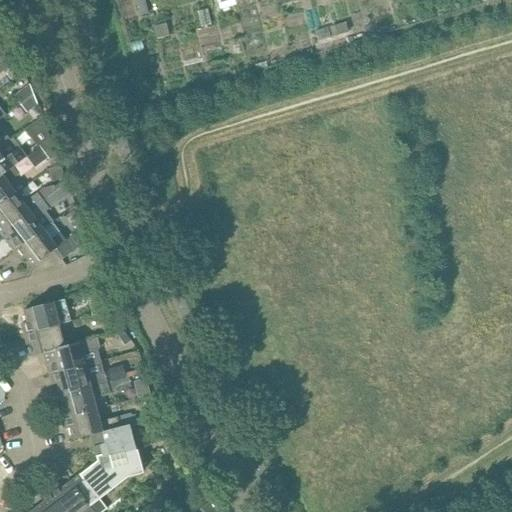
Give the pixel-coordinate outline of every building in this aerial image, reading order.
[(13,92),(21,103),(33,94),(30,85),(13,92)] [(25,110),(37,105),(33,94),(21,103),(25,110)] [(33,136),(45,126),(42,117),(27,128),(33,136)] [(0,148),(0,176),(7,171),(12,167),(13,169),(26,159),(12,139),(0,148)] [(50,160),(57,155),(50,139),(40,147),(50,160)] [(45,174),(54,185),(64,178),(59,164),(45,174)] [(0,205),(15,194),(5,181),(11,176),(7,171),(0,176),(0,205)] [(23,204),(15,194),(0,205),(0,233),(5,230),(44,200),(39,192),(23,204)] [(0,233),(14,252),(53,222),(46,212),(51,208),(44,200),(5,230),(0,233)] [(61,233),(53,222),(14,252),(21,261),(25,257),(33,267),(54,251),(61,261),(81,246),(73,235),(66,241),(60,233),(61,233)] [(90,299),(92,317),(110,312),(104,295),(90,299)] [(21,324),(24,335),(57,326),(69,323),(63,301),(24,310),(27,323),(21,324)] [(36,356),(44,354),(50,352),(71,346),(69,338),(61,340),(57,326),(24,335),(27,345),(33,344),(36,356)] [(124,347),(131,342),(124,332),(117,336),(124,347)] [(50,375),(84,366),(82,357),(100,352),(96,339),(71,346),(50,352),(44,354),(50,375)] [(61,396),(109,382),(107,373),(87,377),(84,366),(50,375),(52,386),(58,384),(61,396)] [(108,370),(111,382),(126,378),(123,366),(108,370)] [(109,382),(61,396),(64,407),(58,409),(61,420),(96,410),(93,398),(128,388),(125,379),(110,383),(109,382)] [(96,410),(61,420),(64,430),(70,428),(73,440),(90,436),(91,436),(129,426),(129,425),(134,424),(131,413),(99,422),(96,410)] [(169,415),(156,419),(183,478),(194,467),(169,415)] [(80,475),(99,499),(127,477),(142,473),(129,426),(91,436),(97,462),(80,475)] [(71,482),(93,511),(102,511),(107,509),(99,499),(80,475),(71,482)] [(93,511),(71,482),(61,490),(57,485),(49,491),(64,511),(80,511),(82,511),(93,511)] [(64,511),(49,491),(40,498),(44,503),(34,510),(36,511),(64,511)] [(218,511),(212,500),(201,509),(203,511),(218,511)]
